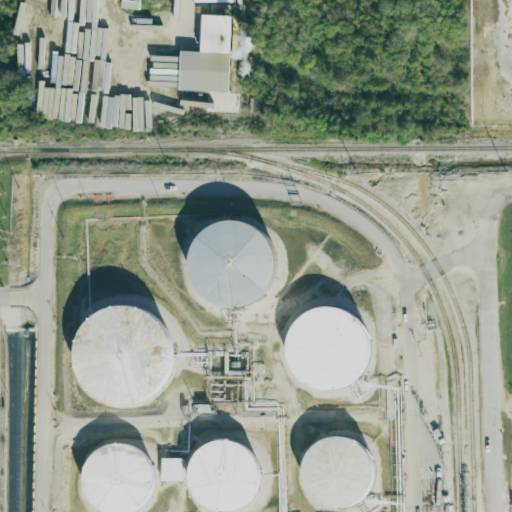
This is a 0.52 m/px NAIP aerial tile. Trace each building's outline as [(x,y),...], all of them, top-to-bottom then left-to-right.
[(140,0),(122,0),(122,8),(139,9),(140,0)] [(180,50),(179,90),(229,92),(232,16),(203,14),(201,51),(180,50)] [(204,300),(194,288),(188,274),(188,259),(192,244),(201,232),(213,223),(228,219),(243,219),(258,225),(269,235),(277,248),(280,263),(278,278),(271,292),(261,302),(247,309),(232,311),(217,308),(204,300)] [(82,323),(105,312),(128,308),(150,318),(166,337),(170,359),(164,381),(151,395),(132,402),(116,402),(98,398),(80,384),(73,358),(75,339),(82,323)] [(298,321),(314,311),(334,309),(348,313),(364,328),(370,355),(363,373),(345,389),(323,392),(306,386),(293,373),(286,353),(288,338),(298,321)] [(317,442),(335,437),(355,441),(369,455),(374,476),(368,493),(357,505),(338,511),(317,505),(304,490),(300,471),(305,455),(317,442)] [(203,444),(220,439),(241,444),(255,457),(260,478),(254,495),(243,507),(227,511),(220,511),(203,507),(190,492),(186,473),(191,457),(203,444)] [(100,446),(117,440),(138,445),(152,458),(156,479),(151,496),(140,508),(126,511),(113,511),(99,508),(86,493),(83,474),(88,458),(100,446)] [(161,480),(183,481),(183,458),(162,458),(161,480)]
